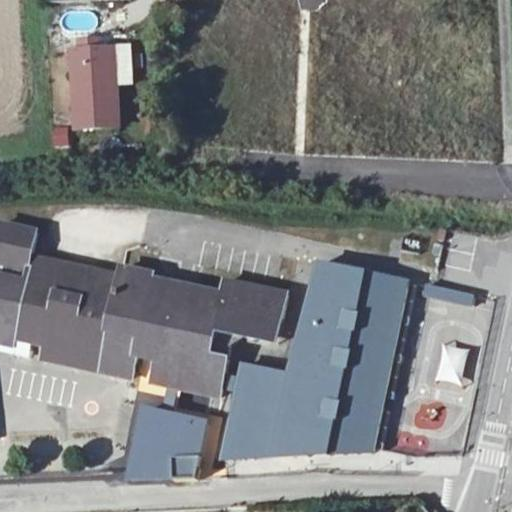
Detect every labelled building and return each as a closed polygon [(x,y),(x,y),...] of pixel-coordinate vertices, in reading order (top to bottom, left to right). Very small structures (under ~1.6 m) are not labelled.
[(419,86),(419,31),(324,31),(323,56),(298,56),(298,86),(419,86)] [(82,53),(101,52),(100,42),(81,43),(82,53)] [(131,50),(116,51),(119,88),(133,86),(131,50)] [(101,52),(82,53),(73,54),(79,133),(121,130),(119,88),(116,51),(101,52)] [(46,361),(140,382),(146,358),(164,361),(159,381),(229,400),(240,356),(226,353),(228,340),(121,319),(126,272),(41,253),(46,229),(3,220),(1,231),(0,230),(0,351),(36,359),(39,346),(49,348),(46,361)] [(294,371),(247,361),(226,459),(381,452),(418,282),(419,277),(319,256),(294,371)] [(162,270),(127,264),(126,272),(121,319),(228,340),(230,331),(288,342),(298,290),(232,278),(229,291),(160,278),(162,270)] [(428,291),(427,303),(476,307),(477,295),(428,291)] [(466,388),(470,352),(445,349),(441,385),(466,388)]
